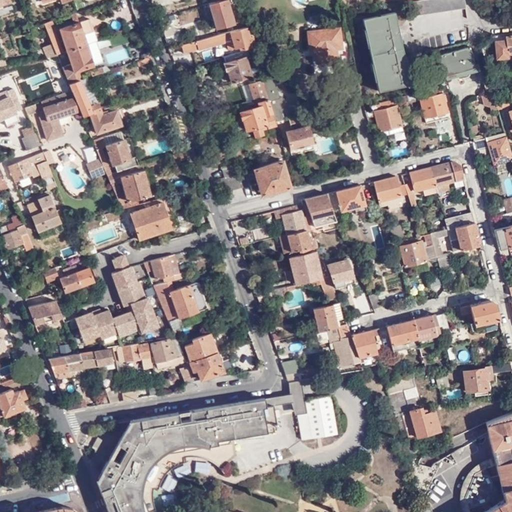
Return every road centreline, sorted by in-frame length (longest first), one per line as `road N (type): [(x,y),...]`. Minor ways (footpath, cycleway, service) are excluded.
road 1 (residential): [(498,289),(459,153),(214,214)]
road 2 (residential): [(214,214),(268,378),(56,421)]
road 3 (residential): [(140,0),(214,214)]
road 4 (tertiary): [(56,421),(0,276)]
road 5 (residential): [(498,289),(356,325)]
